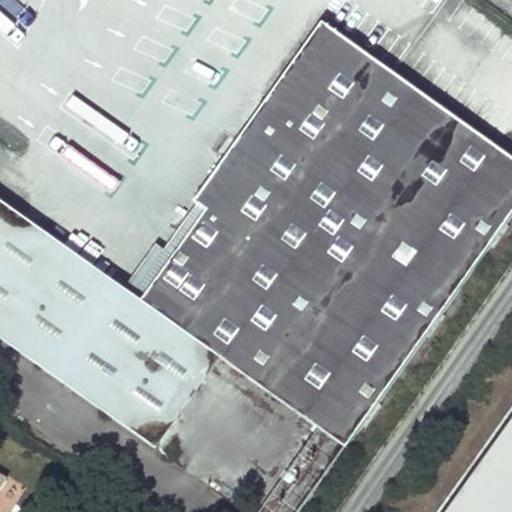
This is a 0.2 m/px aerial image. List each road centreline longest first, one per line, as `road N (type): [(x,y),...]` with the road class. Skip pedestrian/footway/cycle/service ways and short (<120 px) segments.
road 1 (unknown): [(295,0),(147,212)]
road 2 (unknown): [(399,0),(511,78)]
